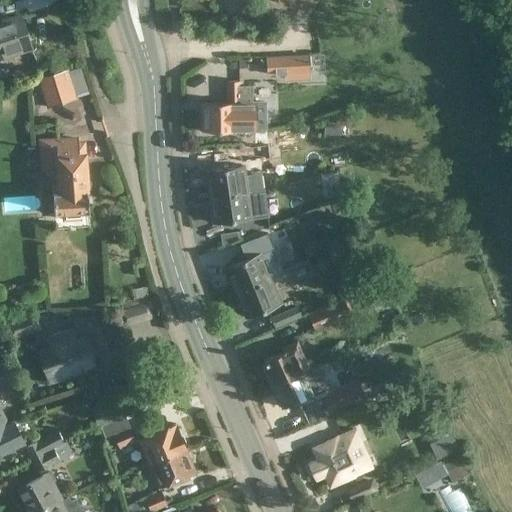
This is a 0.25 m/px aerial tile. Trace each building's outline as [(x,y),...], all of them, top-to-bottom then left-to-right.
[(21,13),(0,19),(0,59),(33,49),(21,13)] [(308,53),(283,55),(284,74),(310,72),(308,53)] [(247,67),(247,58),(237,57),(238,67),(247,67)] [(46,107),(77,97),(68,68),(37,78),(46,107)] [(252,131),(261,131),(260,100),(252,100),(251,84),(241,85),(241,80),(226,80),(226,101),(199,102),(200,131),(235,131),(252,131)] [(339,135),(339,122),(324,120),(323,133),(339,135)] [(53,146),(55,187),(49,187),(51,218),(60,218),(61,225),(79,224),(78,217),(86,216),(81,145),(53,146)] [(271,159),(270,146),(241,149),(239,151),(240,162),(271,159)] [(241,164),(239,164),(206,169),(207,178),(205,180),(206,187),(209,188),(210,195),(263,188),(261,172),(243,175),(241,164)] [(263,188),(210,195),(211,203),(208,205),(209,212),(212,214),(214,223),(268,215),(264,188),(263,188)] [(237,230),(220,233),(221,243),(238,237),(237,230)] [(266,274),(257,253),(225,266),(228,273),(226,276),(229,284),(233,285),(235,291),(287,271),(283,259),(271,263),(274,271),(266,274)] [(292,282),(287,271),(235,291),(238,297),(235,300),(238,308),(242,308),(245,315),(277,303),(269,283),(277,279),(280,287),(292,282)] [(318,271),(301,277),(305,288),(322,282),(318,271)] [(148,295),(146,285),(131,288),(133,298),(148,295)] [(368,294),(372,305),(388,298),(384,287),(368,294)] [(343,297),(307,312),(314,330),(351,314),(343,297)] [(146,302),(121,311),(126,326),(151,317),(146,302)] [(297,305),(270,316),(274,327),(302,315),(297,305)] [(9,340),(41,329),(36,312),(3,323),(9,340)] [(54,342),(42,347),(44,351),(41,351),(46,367),(49,366),(49,369),(69,362),(70,365),(82,362),(81,360),(89,359),(84,346),(86,345),(84,336),(72,339),(70,330),(53,334),(54,342)] [(279,346),(282,353),(261,363),(272,386),(316,365),(310,353),(305,355),(297,338),(279,346)] [(6,347),(0,349),(0,355),(4,363),(12,359),(6,347)] [(0,365),(0,382),(10,378),(3,364),(0,365)] [(316,365),(272,386),(283,409),(315,394),(309,381),(321,376),(318,369),(316,365)] [(124,392),(118,378),(98,386),(102,400),(124,392)] [(357,379),(321,395),(329,411),(365,395),(357,379)] [(98,425),(100,425),(125,414),(119,402),(93,413),(98,425)] [(0,429),(9,425),(8,423),(0,407),(0,429)] [(354,427),(346,409),(329,417),(337,435),(354,427)] [(9,425),(0,429),(0,452),(23,441),(13,420),(8,423),(9,425)] [(176,423),(138,438),(148,463),(186,448),(185,445),(186,442),(183,435),(181,435),(176,423)] [(130,427),(113,434),(119,448),(136,441),(135,439),(130,427)] [(30,459),(64,442),(57,428),(37,440),(24,447),(30,459)] [(354,428),(312,447),(315,457),(307,461),(316,480),(323,477),(329,488),(355,476),(355,474),(373,466),(364,448),(354,428)] [(66,440),(64,442),(30,459),(37,471),(50,464),(50,465),(60,459),(59,459),(72,452),(66,440)] [(186,448),(148,463),(158,487),(196,472),(186,448)] [(460,454),(442,464),(452,483),(470,473),(460,454)] [(48,472),(19,488),(32,511),(36,511),(62,499),(48,472)] [(368,479),(348,488),(354,500),(374,490),(368,479)] [(167,504),(161,489),(144,497),(150,511),(167,504)] [(62,499),(36,511),(83,511),(84,511),(76,497),(71,500),(69,495),(62,499)]
